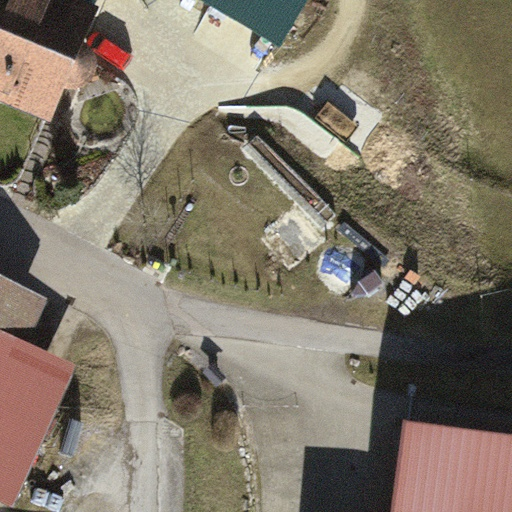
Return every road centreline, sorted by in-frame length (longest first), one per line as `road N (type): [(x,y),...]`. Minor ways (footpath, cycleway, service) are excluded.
road 1 (track): [(511,357),(149,301)]
road 2 (track): [(140,511),(149,301)]
road 3 (residential): [(149,301),(0,221)]
